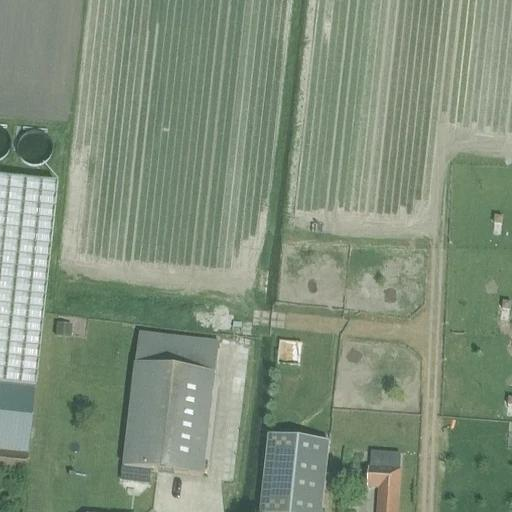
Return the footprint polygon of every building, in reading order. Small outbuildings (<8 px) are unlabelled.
[(0,388),(34,392),(56,185),(0,178),(0,388)] [(495,217),(494,225),(502,226),(503,218),(495,217)] [(503,303),(502,310),(510,312),(511,304),(503,303)] [(57,325),(56,337),(70,338),(72,327),(57,325)] [(124,468),(150,471),(204,478),(216,375),(215,375),(219,343),(140,333),(136,365),(135,365),(124,468)] [(34,392),(0,388),(0,452),(27,456),(34,392)] [(261,511),(321,511),(329,444),(270,437),(261,511)] [(0,452),(0,472),(25,475),(27,456),(0,452)] [(124,468),(122,483),(149,486),(150,471),(124,468)] [(398,511),(401,471),(369,468),(368,488),(380,489),(378,511),(398,511)]
